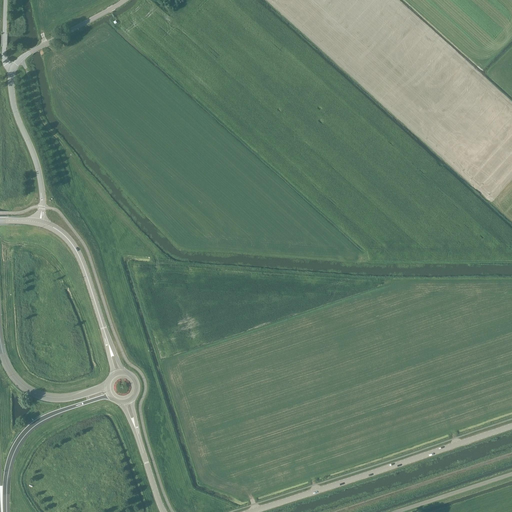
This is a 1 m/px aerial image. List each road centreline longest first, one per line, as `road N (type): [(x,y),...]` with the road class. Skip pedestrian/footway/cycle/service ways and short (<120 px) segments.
road 1 (tertiary): [(251,511),(511,425)]
road 2 (track): [(159,257),(42,118),(22,57)]
road 3 (tertiary): [(39,222),(77,252),(118,375)]
road 4 (motorway): [(5,511),(7,465),(27,429),(110,395)]
road 5 (tertiary): [(39,222),(42,186),(15,113),(11,70)]
road 6 (motorway): [(108,386),(70,399),(36,396),(14,381),(0,349)]
road 7 (tertiary): [(11,70),(123,0)]
road 8 (unclassified): [(396,511),(511,473)]
